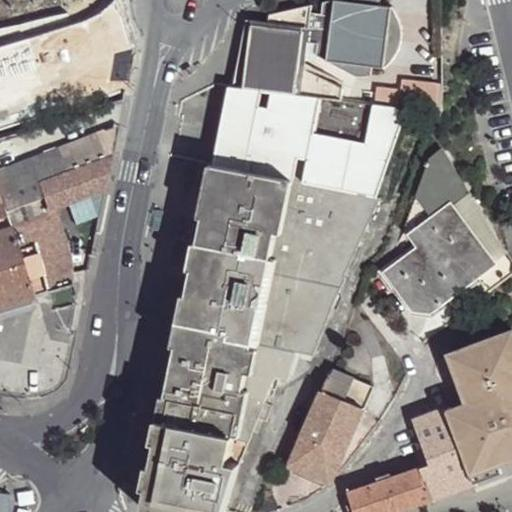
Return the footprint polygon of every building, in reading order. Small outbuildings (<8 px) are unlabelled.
[(25,54),(114,33),(106,0),(100,0),(17,20),(25,54)] [(247,18),(233,87),(341,103),(346,69),(358,74),(371,72),(382,67),(389,62),(394,56),(397,52),(402,41),(403,34),(402,22),(396,9),(388,0),(323,0),(323,11),(313,10),(313,2),(271,11),(269,21),(247,18)] [(398,97),(431,101),(433,83),(400,79),(398,97)] [(230,87),(215,166),(379,197),(408,112),(341,103),(233,87),(230,87)] [(0,201),(3,211),(45,197),(41,184),(111,158),(118,126),(0,169),(0,201)] [(511,256),(443,149),(432,156),(413,209),(437,221),(412,234),(421,246),(387,271),(415,309),(431,311),(478,277),(490,290),(511,274),(511,256)] [(45,197),(48,208),(52,208),(53,209),(106,206),(111,158),(41,184),(45,197)] [(379,197),(215,166),(183,325),(231,335),(230,340),(255,345),(251,370),(277,375),(291,378),(297,350),(314,354),(339,290),(344,283),(345,278),(382,197),(379,197)] [(0,304),(35,293),(76,280),(75,275),(70,257),(53,209),(52,208),(48,208),(45,197),(3,211),(0,201),(0,304)] [(437,221),(413,209),(406,229),(412,234),(437,221)] [(231,335),(183,325),(145,508),(166,511),(224,511),(242,457),(243,457),(277,375),(251,370),(255,345),(230,340),(231,335)] [(511,331),(451,353),(472,410),(449,418),(472,475),(511,461),(511,331)] [(373,385),(335,369),(332,374),(325,390),(364,406),(373,385)] [(364,406),(325,390),(318,406),(315,414),(306,436),(345,451),(364,406)] [(437,410),(414,419),(431,463),(422,466),(434,499),(476,484),(472,475),(449,418),(445,408),(437,410)] [(345,451),(306,436),(293,466),(332,483),(345,451)] [(379,481),(348,492),(355,511),(398,511),(434,499),(422,466),(407,471),(393,476),(391,472),(379,477),(379,481)]
